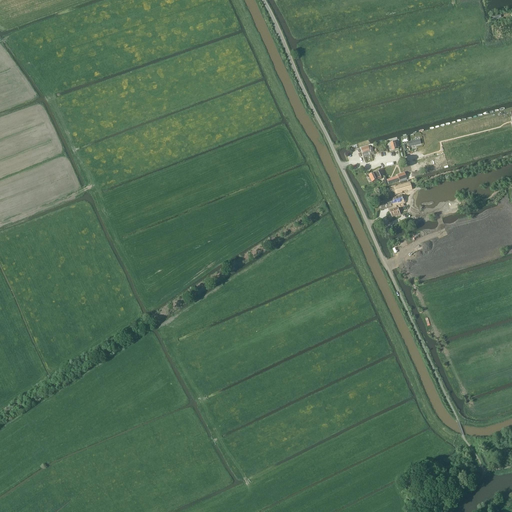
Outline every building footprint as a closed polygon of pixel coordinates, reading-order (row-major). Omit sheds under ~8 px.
[(369,146),(361,149),(364,158),(371,156),(371,154),(374,153),(372,148),(371,148),(370,146),(369,146)] [(378,171),(369,176),(372,183),(378,180),(381,178),(378,171)] [(387,180),(388,183),(399,180),(400,182),(407,180),(405,172),(398,174),(398,176),(387,180)] [(410,183),(394,189),(397,195),(412,190),(410,183)] [(394,199),(380,204),(382,210),(393,206),(394,209),(397,209),(396,205),(404,203),(402,196),(393,198),(394,199)] [(398,208),(397,209),(394,209),(390,211),(392,216),(396,215),(397,216),(400,215),(398,208)]
